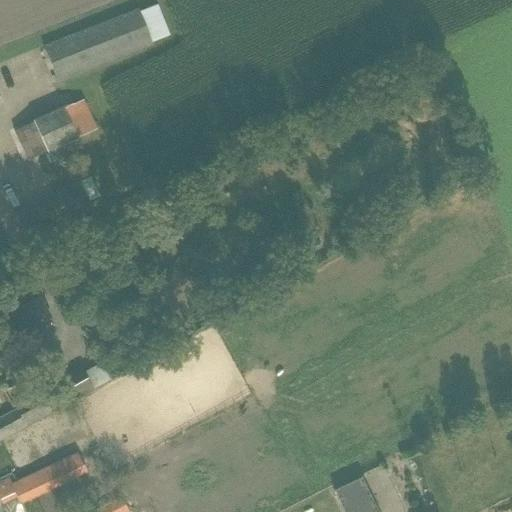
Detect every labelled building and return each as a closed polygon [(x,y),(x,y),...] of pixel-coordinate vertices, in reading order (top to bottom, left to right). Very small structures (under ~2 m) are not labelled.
[(58,85),(90,73),(152,48),(137,10),(43,47),(58,85)] [(97,131),(84,101),(13,132),(27,163),(48,154),(54,168),(85,154),(78,139),(97,131)] [(28,245),(93,212),(77,181),(13,214),(28,245)] [(34,327),(50,319),(40,302),(19,314),(23,322),(29,319),(34,327)] [(0,440),(59,409),(90,392),(79,371),(14,406),(17,411),(0,419),(0,440)] [(87,474),(78,453),(11,484),(8,479),(0,482),(0,499),(4,508),(17,502),(19,506),(87,474)] [(376,511),(361,479),(334,492),(343,511),(376,511)] [(128,511),(120,498),(95,511),(128,511)]
